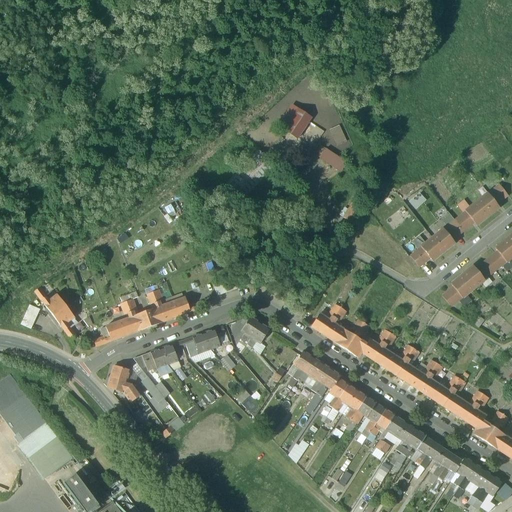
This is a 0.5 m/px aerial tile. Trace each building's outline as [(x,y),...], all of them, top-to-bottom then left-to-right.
[(298,110),(283,132),(297,140),(311,119),(298,110)] [(315,147),(324,130),(310,122),(300,139),(315,147)] [(338,145),(347,141),(340,125),(330,130),(338,145)] [(276,167),(257,149),(218,193),(236,210),(276,167)] [(326,150),(320,159),(340,173),(347,164),(326,150)] [(276,185),(273,189),(286,198),(289,193),(276,185)] [(499,186),(488,195),(497,206),(508,197),(499,186)] [(369,191),(363,187),(361,188),(344,218),(351,222),(369,191)] [(488,195),(487,194),(476,203),(488,217),(499,208),(497,206),(488,195)] [(476,203),(465,212),(474,224),(476,226),(488,217),(476,203)] [(474,224),(465,212),(454,221),(463,232),(474,224)] [(454,221),(443,230),(452,242),(463,232),(454,221)] [(443,230),(442,230),(432,238),(444,253),(454,244),(452,242),(443,230)] [(444,253),(432,238),(420,248),(429,259),(432,262),(444,253)] [(511,260),(511,248),(506,241),(495,250),(497,253),(506,264),(507,265),(511,260)] [(429,259),(420,248),(409,258),(418,269),(429,259)] [(497,253),(486,261),(495,272),(506,264),(497,253)] [(75,264),(78,274),(88,271),(85,261),(75,264)] [(486,261),(475,270),(484,281),(495,272),(486,261)] [(475,270),(473,267),(462,276),(473,291),(484,282),(484,281),(475,270)] [(248,273),(213,286),(217,296),(252,283),(248,273)] [(267,277),(248,273),(252,283),(261,286),(267,277)] [(462,276),(450,286),(461,299),(462,300),(473,291),(462,276)] [(267,277),(261,286),(292,307),(298,297),(267,277)] [(50,301),(40,288),(34,292),(44,305),(50,301)] [(461,299),(452,288),(441,297),(450,308),(461,299)] [(163,301),(159,291),(153,293),(157,304),(159,303),(163,301)] [(153,293),(146,295),(150,306),(154,305),(157,304),(153,293)] [(50,301),(44,305),(53,316),(66,307),(57,295),(50,301)] [(464,306),(472,301),(469,296),(461,301),(464,306)] [(161,307),(158,308),(164,323),(190,314),(188,308),(185,298),(161,307)] [(132,300),(126,303),(130,313),(133,312),(136,311),(132,300)] [(203,302),(188,308),(190,314),(205,308),(203,302)] [(126,303),(120,305),(124,315),(127,314),(130,313),(126,303)] [(40,310),(30,305),(21,325),(31,330),(40,310)] [(335,305),(329,314),(332,316),(334,318),(340,309),(335,305)] [(66,307),(53,316),(61,328),(67,324),(74,318),(66,307)] [(132,318),(137,333),(164,323),(158,308),(155,309),(135,317),(132,318)] [(340,309),(334,318),(337,320),(339,322),(346,312),(340,309)] [(329,320),(319,314),(311,328),(323,336),(332,322),(329,320)] [(105,328),(110,340),(111,343),(137,333),(132,318),(129,319),(105,328)] [(259,324),(250,318),(241,332),(245,334),(251,338),(259,324)] [(363,324),(358,320),(352,330),(355,332),(357,333),(363,324)] [(334,324),(332,322),(323,336),(337,345),(342,338),(340,336),(344,330),(334,324)] [(77,337),(67,324),(61,328),(71,341),(77,337)] [(269,330),(259,324),(251,338),(257,342),(260,344),(269,330)] [(369,327),(363,324),(357,333),(360,335),(363,337),(369,327)] [(361,354),(366,345),(357,339),(355,337),(352,335),(344,330),(340,336),(342,338),(337,345),(358,359),(361,354)] [(214,331),(203,335),(209,350),(220,347),(215,333),(214,331)] [(390,334),(384,331),(378,340),(381,342),(384,344),(390,334)] [(251,338),(245,334),(241,340),(245,343),(246,341),(248,342),(251,338)] [(395,338),(390,334),(384,344),(386,345),(389,347),(395,338)] [(203,335),(192,339),(198,355),(209,350),(203,335)] [(104,338),(93,341),(96,348),(106,344),(105,341),(104,338)] [(257,342),(251,338),(248,342),(250,344),(249,346),(253,348),(257,342)] [(180,343),(182,349),(186,347),(190,358),(198,355),(192,339),(180,343)] [(366,345),(361,354),(395,376),(404,363),(402,361),(383,349),(381,348),(379,346),(369,340),(366,345)] [(182,349),(180,343),(172,346),(174,352),(182,349)] [(172,346),(161,350),(167,366),(178,362),(174,352),(172,346)] [(413,350),(408,346),(401,355),(404,357),(407,359),(413,350)] [(161,350),(150,354),(141,357),(146,368),(148,373),(152,371),(153,374),(157,372),(159,377),(172,372),(167,366),(161,350)] [(198,355),(190,358),(195,363),(214,356),(209,350),(198,355)] [(290,350),(282,363),(289,367),(297,354),(290,350)] [(413,350),(407,359),(409,361),(412,363),(418,353),(413,350)] [(312,359),(303,352),(294,365),(304,372),(312,359)] [(222,362),(229,371),(236,365),(228,356),(222,362)] [(141,357),(133,360),(141,370),(146,368),(141,357)] [(312,359),(304,372),(313,378),(321,364),(312,359)] [(431,361),(425,371),(428,373),(430,374),(436,365),(431,361)] [(407,365),(404,363),(395,376),(408,384),(416,371),(407,365)] [(321,364),(313,378),(322,384),(331,370),(321,364)] [(436,365),(430,374),(432,376),(435,378),(442,368),(436,365)] [(130,372),(114,367),(110,378),(127,383),(127,380),(130,372)] [(285,372),(279,369),(275,374),(281,378),(285,372)] [(331,370),(322,384),(331,390),(338,379),(340,377),(331,370)] [(416,371),(408,384),(419,392),(427,378),(425,377),(416,371)] [(298,374),(296,373),(292,378),(297,382),(301,376),(298,374)] [(281,378),(275,374),(272,379),(278,383),(281,378)] [(45,424),(9,376),(0,382),(0,413),(17,436),(21,442),(45,425),(45,424)] [(303,378),(301,376),(297,382),(302,385),(306,379),(303,378)] [(454,377),(448,386),(451,388),(453,390),(459,380),(454,377)] [(127,383),(110,378),(107,389),(123,394),(123,393),(127,383)] [(430,380),(427,378),(419,392),(442,407),(451,394),(448,392),(430,380)] [(147,379),(142,382),(149,390),(153,387),(147,379)] [(331,390),(329,393),(339,399),(347,385),(338,379),(331,390)] [(459,380),(453,390),(456,391),(459,393),(465,384),(459,380)] [(132,385),(127,383),(123,393),(128,395),(126,397),(130,403),(140,396),(132,385)] [(161,395),(164,392),(159,385),(155,387),(161,395)] [(316,386),(314,385),(311,390),(316,394),(319,388),(316,386)] [(347,385),(339,399),(348,406),(357,392),(347,385)] [(149,390),(159,403),(163,400),(153,387),(149,390)] [(319,388),(316,394),(321,397),(324,391),(322,390),(319,388)] [(366,398),(357,392),(348,406),(357,411),(366,398)] [(477,392),(471,401),(474,403),(476,405),(483,395),(477,392)] [(453,395),(451,394),(442,407),(454,415),(463,402),(453,395)] [(483,395),(476,405),(479,406),(481,408),(488,399),(483,395)] [(376,404),(366,398),(357,411),(367,418),(376,404)] [(333,402),(331,400),(327,406),(332,409),(336,403),(333,402)] [(463,402),(454,415),(465,422),(474,409),(463,402)] [(338,405),(336,403),(332,409),(337,412),(341,407),(338,405)] [(376,404),(367,418),(376,424),(385,410),(376,404)] [(476,410),(474,409),(465,422),(476,430),(473,435),(485,443),(494,429),(492,427),(483,421),(486,417),(476,410)] [(394,416),(385,410),(376,424),(385,430),(394,416)] [(352,414),(349,412),(346,418),(351,421),(354,416),(352,414)] [(497,412),(491,421),(494,424),(497,425),(503,416),(497,412)] [(357,417),(354,416),(351,421),(356,424),(359,419),(357,417)] [(407,424),(394,416),(385,430),(398,438),(407,424)] [(503,416),(497,425),(499,427),(502,429),(508,419),(503,416)] [(370,426),(368,424),(364,430),(369,433),(373,428),(370,426)] [(416,430),(407,424),(398,438),(407,444),(416,430)] [(71,460),(45,425),(21,442),(17,436),(14,439),(18,444),(15,446),(42,482),(65,464),(71,460)] [(373,428),(369,433),(374,436),(378,431),(376,429),(373,428)] [(511,440),(497,431),(494,429),(485,443),(508,458),(511,452),(511,440)] [(426,436),(416,430),(407,444),(417,450),(426,436)] [(435,443),(426,436),(417,450),(426,456),(435,443)] [(302,440),(299,446),(296,444),(288,456),(297,463),(309,444),(302,440)] [(389,446),(380,440),(375,448),(384,454),(389,446)] [(435,443),(426,456),(435,463),(444,449),(435,443)] [(399,445),(395,450),(401,454),(404,449),(402,447),(399,445)] [(407,450),(404,449),(401,454),(406,457),(409,452),(407,450)] [(453,455),(444,449),(435,463),(444,468),(453,455)] [(463,461),(453,455),(444,468),(454,474),(456,472),(463,461)] [(420,459),(418,457),(414,462),(419,466),(423,461),(420,459)] [(474,464),(464,458),(463,461),(456,472),(465,477),(474,464)] [(71,460),(65,464),(69,470),(75,465),(71,460)] [(426,462),(423,461),(419,466),(424,469),(428,464),(426,462)] [(384,462),(375,477),(383,481),(391,467),(384,462)] [(483,470),(474,464),(465,477),(474,484),(483,470)] [(439,471),(436,469),(433,474),(438,478),(441,473),(439,471)] [(483,470),(474,484),(483,490),(492,476),(483,470)] [(441,473),(438,478),(443,481),(446,476),(444,474),(441,473)] [(492,476),(483,490),(493,496),(502,482),(492,476)] [(459,480),(457,478),(453,484),(458,487),(462,482),(459,480)] [(78,480),(66,489),(83,511),(95,503),(78,480)] [(464,483),(462,482),(458,487),(463,490),(467,485),(464,483)] [(497,493),(505,501),(511,493),(511,488),(506,483),(497,493)] [(478,492),(475,491),(472,496),(477,499),(481,494),(478,492)] [(123,511),(129,511),(135,505),(124,494),(115,502),(123,511)] [(483,496),(481,494),(477,499),(482,503),(485,497),(483,496)] [(118,511),(112,503),(99,511),(118,511)]
